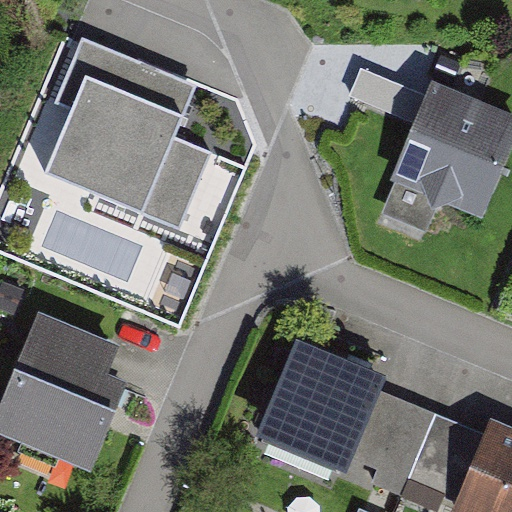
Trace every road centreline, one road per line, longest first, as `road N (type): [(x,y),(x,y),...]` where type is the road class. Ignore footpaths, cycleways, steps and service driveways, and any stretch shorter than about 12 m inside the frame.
road 1 (residential): [(256,248),(290,161),(241,21),(188,0)]
road 2 (residential): [(145,511),(256,248)]
road 3 (residential): [(256,248),(511,353)]
